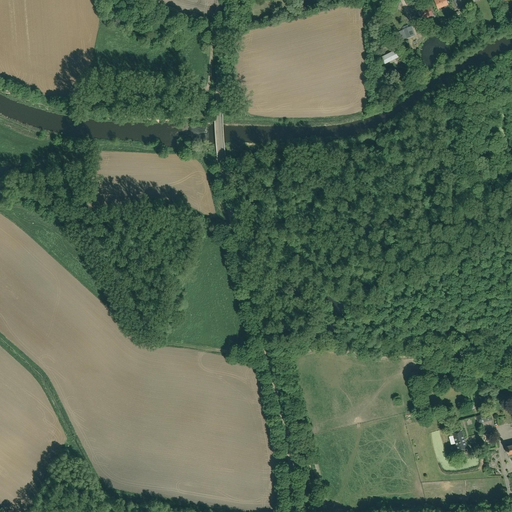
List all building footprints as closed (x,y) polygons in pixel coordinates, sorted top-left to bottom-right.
[(445,0),(434,0),(439,9),(448,5),(445,0)] [(429,6),(419,10),(423,21),(434,16),(429,6)] [(403,31),(400,32),(403,39),(406,37),(406,38),(414,35),(411,27),(403,30),(403,31)] [(395,58),(396,61),(401,58),(396,48),(391,50),(392,53),(383,58),(385,62),(395,58)] [(490,410),(477,414),(479,421),(492,417),(490,410)] [(464,431),(453,434),(459,452),(469,448),(464,431)]
